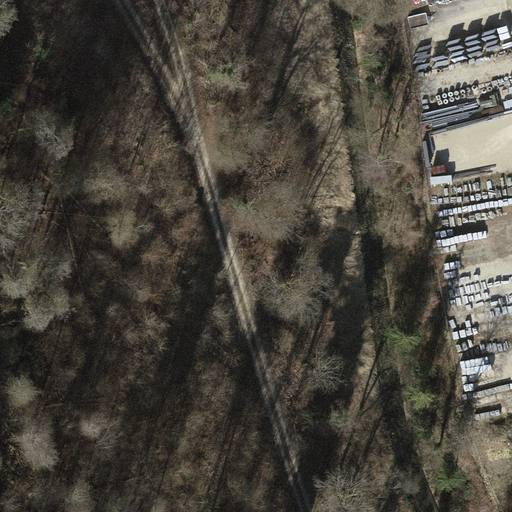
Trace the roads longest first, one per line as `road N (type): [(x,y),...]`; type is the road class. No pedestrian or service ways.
road 1 (track): [(312,511),(163,0)]
road 2 (track): [(121,0),(192,114)]
